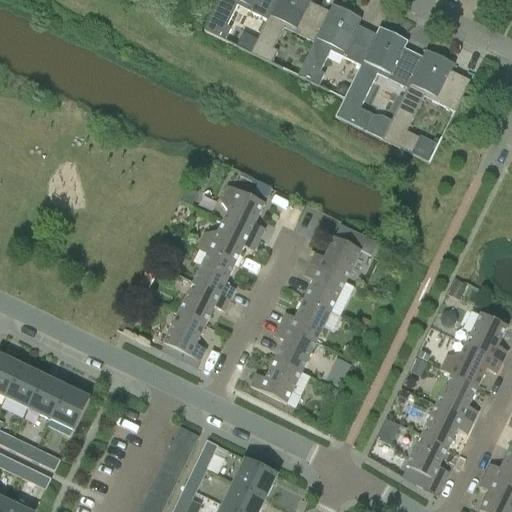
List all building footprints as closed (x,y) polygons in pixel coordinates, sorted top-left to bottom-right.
[(278,0),(220,0),(205,32),(225,43),(231,30),(227,28),(238,7),(268,22),(278,0)] [(284,30),(314,45),(330,14),(312,5),(314,0),(278,0),(268,22),(251,56),(271,66),(277,53),(274,51),(284,30)] [(330,53),(361,68),(376,37),(358,28),(362,21),(333,7),(330,14),(314,45),(298,78),(318,88),(324,76),(320,74),(330,53)] [(378,77),(408,91),(423,61),(405,51),(408,44),(380,30),(376,37),(361,68),(336,119),(365,134),(373,117),(361,111),(378,77)] [(424,99),(454,114),(470,83),(451,74),(455,67),(427,53),(423,61),(408,91),(382,143),(411,157),(419,140),(407,134),(424,99)] [(337,89),(336,95),(341,98),(347,96),(348,90),(343,86),(337,89)] [(272,190),(258,184),(253,194),(267,200),(272,190)] [(223,224),(259,242),(264,230),(255,225),(264,206),(227,188),(220,202),(228,214),(223,224)] [(197,250),(207,255),(208,254),(234,267),(243,248),(253,253),(259,242),(223,224),(217,234),(205,234),(197,250)] [(333,240),(360,253),(366,241),(339,228),(333,240)] [(308,266),(345,284),(360,253),(333,240),(324,259),(314,254),(308,266)] [(193,284),(229,302),(235,291),(225,286),(234,267),(208,254),(207,255),(193,284)] [(153,280),(159,267),(150,263),(144,276),(153,280)] [(303,301),(330,314),(345,284),(308,266),(303,277),(313,282),(303,301)] [(229,302),(193,284),(178,315),(205,328),(214,308),(224,313),(229,302)] [(450,295),(458,299),(463,288),(455,284),(450,295)] [(279,327),(315,344),(330,314),(303,301),(294,319),(285,314),(279,327)] [(196,370),(199,363),(205,351),(196,346),(205,328),(178,315),(163,345),(164,346),(161,353),(196,370)] [(465,346),(502,364),(507,353),(497,348),(507,329),(480,316),(465,346)] [(126,319),(120,331),(128,336),(134,324),(126,319)] [(315,344),(279,327),(274,337),(283,342),(274,361),(301,375),(301,374),(315,344)] [(459,357),(447,357),(440,372),(450,376),(477,390),(486,371),(496,376),(502,364),(465,346),(459,357)] [(343,356),(352,361),(356,352),(347,348),(343,356)] [(421,353),(418,359),(427,364),(430,358),(421,353)] [(0,395),(6,398),(21,367),(0,356),(0,395)] [(336,360),(331,370),(345,377),(346,374),(350,367),(336,360)] [(311,379),(301,374),(301,375),(274,361),(265,380),(255,376),(249,387),(286,405),(291,393),(301,398),(311,379)] [(411,373),(421,377),(426,366),(417,361),(411,373)] [(21,367),(6,398),(29,410),(44,378),(21,367)] [(435,407),(472,425),(478,413),(468,409),(477,390),(450,376),(435,407)] [(44,378),(29,410),(52,421),(67,389),(44,378)] [(67,389),(52,421),(75,432),(90,401),(67,389)] [(396,402),(404,406),(410,395),(402,391),(396,402)] [(421,437),(448,450),(457,432),(467,436),(472,425),(435,407),(421,437)] [(386,422),(376,442),(390,448),(399,429),(386,422)] [(175,440),(194,449),(199,438),(181,429),(175,440)] [(0,447),(8,452),(14,440),(0,432),(0,447)] [(437,497),(443,486),(448,474),(438,469),(448,450),(421,437),(406,468),(407,469),(403,479),(416,486),(437,497)] [(170,450),(189,459),(194,449),(175,440),(170,450)] [(31,463),(37,451),(22,443),(16,455),(31,463)] [(165,461),(184,470),(189,459),(170,450),(165,461)] [(195,466),(207,472),(214,457),(203,451),(195,466)] [(485,476),(511,489),(511,453),(509,452),(500,470),(490,465),(485,476)] [(44,456),(39,466),(55,474),(60,463),(44,456)] [(5,458),(0,469),(15,477),(21,466),(5,458)] [(160,471),(179,480),(184,470),(165,461),(160,471)] [(235,485),(266,500),(278,477),(246,462),(235,485)] [(28,469),(23,481),(38,488),(43,477),(28,469)] [(155,482),(174,491),(179,480),(160,471),(155,482)] [(184,489),(196,495),(203,479),(192,474),(184,489)] [(511,511),(511,489),(485,476),(479,488),(488,493),(478,511),(511,511)] [(150,492),(168,501),(174,491),(155,482),(150,492)] [(260,511),(266,500),(235,485),(224,508),(232,511),(260,511)] [(145,503),(163,511),(168,501),(150,492),(145,503)] [(173,511),(187,511),(192,502),(181,497),(173,511)] [(0,499),(0,511),(7,511),(11,505),(0,499)] [(140,511),(163,511),(145,503),(140,511)]
